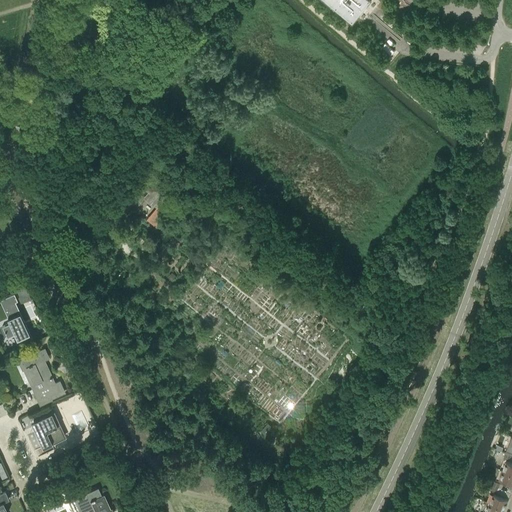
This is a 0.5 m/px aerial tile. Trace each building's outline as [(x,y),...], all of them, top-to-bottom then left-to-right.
[(371,0),(327,0),(354,21),(371,0)] [(365,26),(361,33),(381,46),(385,39),(365,26)] [(165,194),(147,179),(141,186),(149,193),(145,197),(155,205),(165,194)] [(129,195),(133,190),(129,186),(124,191),(129,195)] [(22,283),(14,287),(21,303),(29,299),(22,283)] [(12,296),(0,301),(11,325),(5,328),(8,336),(15,333),(17,339),(24,336),(23,335),(29,332),(12,296)] [(39,398),(41,404),(51,399),(51,398),(64,392),(59,381),(54,383),(51,376),(49,376),(47,370),(48,369),(43,359),(48,357),(44,348),(29,355),(27,351),(16,356),(22,369),(26,367),(33,384),(31,385),(32,389),(34,388),(36,391),(34,392),(37,399),(39,398)] [(64,437),(58,423),(59,423),(54,411),(33,420),(30,421),(42,447),(64,437)] [(511,454),(511,450),(497,445),(496,448),(506,452),(505,453),(511,456),(511,455),(511,454)] [(511,463),(506,461),(503,469),(511,472),(511,463)] [(511,472),(503,469),(499,479),(511,484),(511,472)] [(111,511),(103,494),(101,495),(97,488),(74,499),(79,511),(111,511)] [(5,491),(0,492),(0,511),(6,511),(2,502),(8,499),(5,491)] [(493,493),(489,503),(504,509),(508,499),(493,493)] [(502,511),(504,509),(489,503),(486,511),(502,511)]
